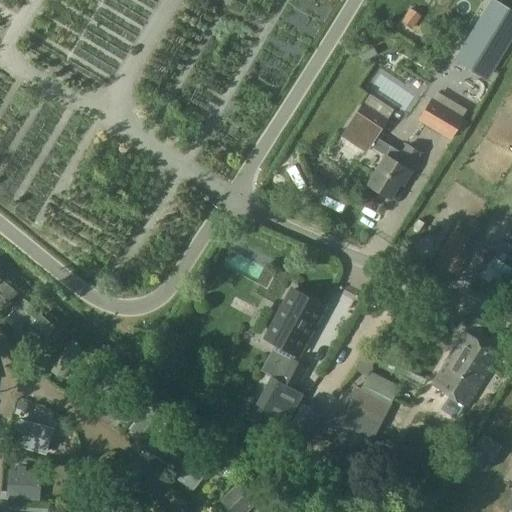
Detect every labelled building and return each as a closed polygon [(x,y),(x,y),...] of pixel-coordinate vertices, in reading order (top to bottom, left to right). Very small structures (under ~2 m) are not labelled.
[(492,84),(499,71),(494,68),(511,37),(511,12),(491,0),(454,61),(492,84)] [(464,114),(478,89),(441,70),(428,95),(464,114)] [(388,83),(386,90),(372,85),(366,101),(407,115),(415,93),(388,83)] [(355,122),(339,112),(323,101),(317,111),(333,121),(314,150),(345,170),(359,149),(366,153),(387,122),(364,108),(355,122)] [(452,139),(463,120),(433,102),(421,121),(452,139)] [(409,170),(422,153),(406,144),(396,162),(385,155),(367,184),(390,198),(400,182),(403,184),(411,171),(409,170)] [(460,224),(440,264),(456,273),(476,233),(460,224)] [(503,289),(511,275),(511,267),(497,257),(484,276),(503,289)] [(292,293),(269,336),(297,351),(320,308),(292,293)] [(468,407),(500,355),(463,334),(434,386),(450,396),(441,410),(456,419),(464,405),(468,407)] [(278,433),(312,367),(293,357),(283,376),(278,374),(254,420),(264,426),(258,438),(271,445),(278,433)] [(391,403),(399,387),(374,374),(366,390),(391,403)] [(357,386),(334,430),(368,448),(391,403),(366,390),(357,386)] [(103,411),(114,421),(130,402),(118,392),(103,411)] [(11,455),(45,466),(54,438),(20,427),(11,455)] [(415,452),(407,464),(420,473),(428,461),(415,452)] [(114,455),(102,460),(107,472),(119,467),(114,455)] [(41,510),(42,496),(8,494),(7,508),(41,510)]
